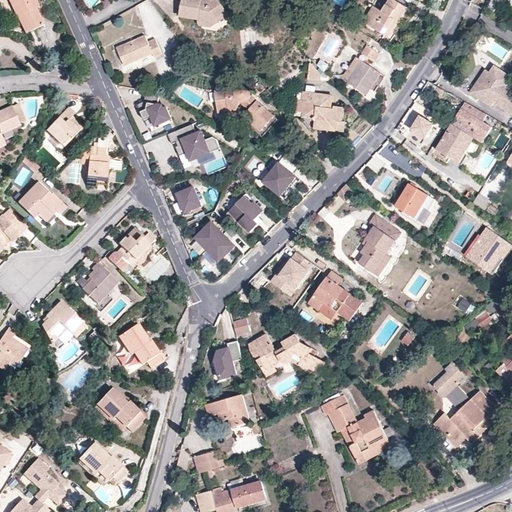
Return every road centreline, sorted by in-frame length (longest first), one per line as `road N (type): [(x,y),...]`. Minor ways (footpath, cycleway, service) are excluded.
road 1 (residential): [(203,312),(356,161),(427,65),(460,0)]
road 2 (residential): [(151,511),(203,312)]
road 3 (residential): [(27,281),(65,262),(147,183)]
road 4 (residential): [(203,312),(147,183)]
